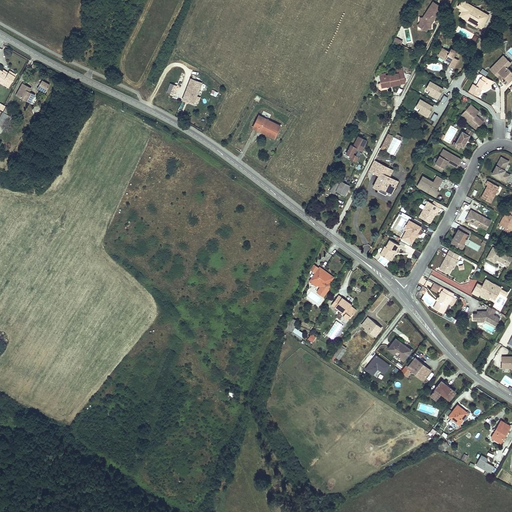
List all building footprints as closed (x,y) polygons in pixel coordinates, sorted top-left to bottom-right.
[(432,21),(433,22),(442,8),(433,2),(423,18),(420,18),(420,22),(420,25),(426,25),(426,28),(431,28),(431,23),(432,21)] [(483,25),(489,15),(467,3),(460,16),(466,19),(468,16),(483,25)] [(482,28),(483,25),(468,16),(466,19),(482,28)] [(449,65),(453,68),(458,59),(454,57),(457,51),(451,48),(450,51),(443,47),(438,56),(450,63),(449,65)] [(503,82),(506,85),(511,78),(511,71),(507,67),(511,63),(503,56),(490,69),(500,79),(503,77),(506,79),(503,82)] [(382,83),(383,87),(387,86),(401,84),(400,82),(405,81),(402,68),(397,69),(398,73),(386,76),(381,77),(382,83)] [(9,86),(16,74),(10,71),(9,73),(8,75),(3,72),(0,70),(0,81),(3,83),(3,82),(9,86)] [(489,84),(491,84),(493,81),(484,75),(481,79),(480,78),(476,86),(473,84),(469,92),(478,96),(482,89),(486,91),(487,88),(489,84)] [(191,79),(183,99),(194,103),(202,83),(191,79)] [(45,92),(49,85),(42,81),(40,86),(43,87),(42,90),(45,92)] [(443,89),(428,82),(423,91),(438,98),(443,89)] [(29,92),(27,91),(29,87),(23,84),(17,95),(29,102),(33,94),(29,92)] [(177,87),(170,84),(167,93),(174,95),(177,87)] [(435,103),(421,97),(415,107),(429,114),(435,103)] [(466,120),(477,129),(484,122),(478,117),(478,118),(475,115),(476,115),(479,112),(470,104),(463,113),(468,117),(467,119),(466,120)] [(6,124),(10,116),(3,112),(0,118),(0,120),(5,123),(6,124)] [(263,131),(275,137),(281,126),(259,115),(253,128),(262,132),(263,131)] [(474,132),(467,128),(465,132),(462,131),(456,143),(461,146),(463,147),(466,142),(465,141),(466,140),(467,141),(470,135),(471,136),(474,132)] [(393,136),(391,135),(389,138),(387,137),(384,142),(388,145),(393,136)] [(351,158),(356,161),(358,157),(359,157),(362,152),(361,152),(367,140),(358,136),(354,145),(351,144),(350,145),(348,149),(349,150),(347,153),(352,156),(351,158)] [(443,149),(435,163),(444,167),(446,163),(447,161),(451,163),(457,166),(461,159),(443,149)] [(501,157),(492,174),(506,182),(510,175),(505,172),(503,171),(504,169),(508,161),(501,157)] [(369,170),(374,173),(379,163),(374,160),(369,170)] [(393,170),(379,163),(374,173),(380,175),(374,186),(379,189),(380,187),(389,191),(392,193),(395,187),(394,186),(391,185),(394,179),(389,176),(393,170)] [(436,197),(439,191),(437,190),(435,189),(437,185),(439,186),(443,179),(437,176),(433,182),(423,176),(417,186),(436,197)] [(484,191),(481,197),(491,203),(500,187),(488,180),(486,184),(487,185),(486,188),(487,189),(486,191),(484,191)] [(346,195),(350,186),(341,181),(340,183),(335,181),(330,191),(335,194),(336,190),(346,195)] [(389,191),(380,187),(379,189),(381,190),(380,192),(387,195),(389,191)] [(433,204),(428,201),(419,217),(430,223),(435,215),(434,214),(435,211),(436,212),(437,213),(440,208),(433,204)] [(472,210),(466,220),(476,225),(477,224),(486,229),(491,220),(483,216),(483,217),(479,215),(479,214),(472,210)] [(506,231),(511,234),(511,232),(511,214),(506,212),(499,225),(508,228),(506,231)] [(421,227),(409,220),(406,225),(409,227),(407,231),(403,238),(412,243),(415,236),(417,233),(421,227)] [(469,230),(461,225),(451,243),(462,250),(465,245),(463,244),(462,243),(469,230)] [(462,243),(463,244),(470,231),(469,230),(462,243)] [(392,254),(392,253),(394,251),(396,252),(399,245),(390,240),(386,246),(381,255),(389,259),(392,254)] [(508,266),(511,259),(511,257),(493,247),(487,258),(495,263),(497,259),(508,266)] [(459,255),(450,250),(446,258),(447,259),(446,261),(445,260),(440,269),(449,274),(452,268),(456,259),(459,255)] [(316,273),(319,268),(314,264),(310,269),(316,273)] [(332,279),(325,274),(327,272),(320,267),(319,268),(316,273),(312,277),(319,282),(317,284),(321,287),(317,292),(323,296),(332,285),(329,283),(332,279)] [(319,282),(312,277),(311,280),(309,282),(316,287),(317,284),(319,282)] [(490,297),(495,300),(499,292),(501,289),(502,288),(494,284),(494,285),(490,283),(490,282),(486,279),(482,286),(477,283),(474,289),(480,293),(479,294),(488,299),(490,297)] [(436,292),(440,286),(434,283),(431,289),(436,292)] [(452,296),(454,293),(444,288),(433,308),(443,313),(449,303),(452,296)] [(356,310),(351,306),(350,306),(349,305),(350,304),(342,298),(340,301),(336,298),(332,304),(345,314),(343,316),(348,319),(352,314),(353,315),(356,310)] [(477,319),(483,319),(485,320),(496,326),(500,318),(494,315),(496,310),(489,306),(487,310),(487,312),(484,313),(484,312),(477,312),(477,314),(473,314),(473,320),(477,320),(477,319)] [(443,318),(455,322),(456,318),(445,314),(443,318)] [(382,328),(368,317),(362,325),(365,328),(376,336),(382,328)] [(293,331),(297,321),(292,319),(288,329),(293,331)] [(304,334),(295,328),(293,331),(303,337),(304,334)] [(376,336),(365,328),(363,330),(374,338),(376,336)] [(303,337),(293,331),(291,333),(297,337),(302,339),(303,337)] [(410,351),(404,346),(405,345),(396,339),(388,348),(403,360),(410,351)] [(339,359),(346,350),(341,345),(334,355),(335,356),(339,359)] [(376,355),(366,369),(373,375),(378,368),(384,373),(390,366),(376,355)] [(502,368),(510,368),(511,368),(511,356),(502,356),(502,368)] [(430,371),(425,367),(426,366),(418,360),(418,361),(415,359),(408,367),(411,370),(424,380),(430,371)] [(407,376),(411,370),(408,367),(406,366),(401,371),(407,376)] [(455,392),(448,386),(447,387),(446,386),(447,385),(442,381),(431,395),(437,400),(442,393),(449,399),(455,392)] [(461,419),(465,413),(464,412),(465,411),(458,405),(449,416),(451,418),(448,422),(456,429),(462,420),(461,419)] [(501,442),(510,426),(501,421),(497,429),(498,430),(497,432),(495,431),(492,437),(501,442)] [(442,451),(449,446),(446,441),(445,442),(437,448),(442,451)] [(494,466),(486,461),(488,459),(482,455),(476,465),(486,470),(491,473),(494,466)]
